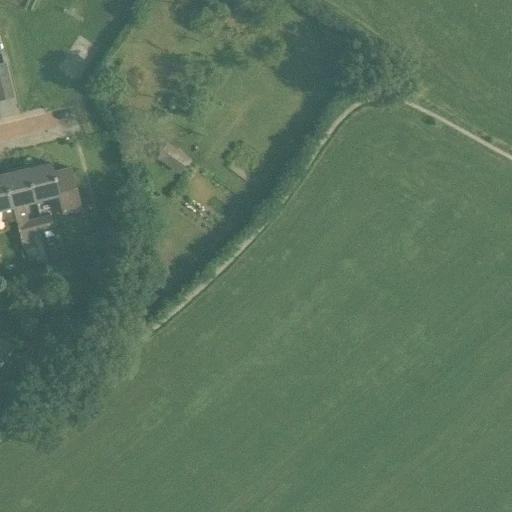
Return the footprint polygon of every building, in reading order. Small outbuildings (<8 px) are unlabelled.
[(5,66),(0,67),(0,78),(2,85),(9,83),(5,66)] [(167,145),(158,159),(178,172),(187,159),(167,145)] [(36,204),(58,198),(59,198),(53,174),(51,165),(27,170),(36,204)] [(63,215),(81,211),(71,169),(53,174),(59,198),(58,198),(63,215)] [(36,204),(27,170),(4,176),(15,221),(16,221),(24,250),(35,247),(32,235),(28,220),(24,206),(25,206),(36,204)] [(6,223),(15,221),(4,176),(0,177),(0,212),(3,212),(6,223)] [(50,214),(39,217),(43,233),(54,230),(50,214)] [(0,367),(14,348),(9,346),(0,340),(0,367)]
